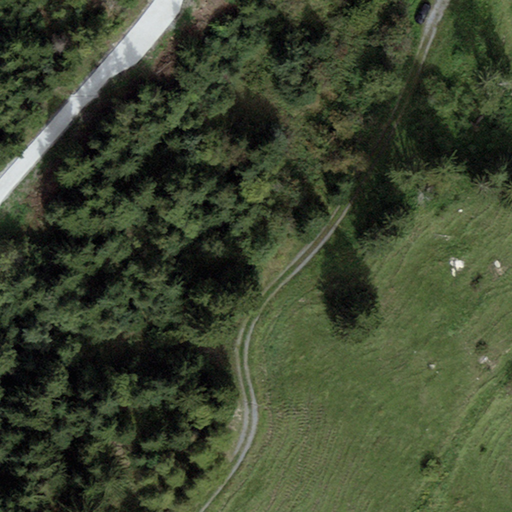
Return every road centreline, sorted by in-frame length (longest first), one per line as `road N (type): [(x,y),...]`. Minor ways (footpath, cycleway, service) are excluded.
road 1 (track): [(447,0),(358,187),(248,321),(248,440),(188,511)]
road 2 (unclassified): [(0,193),(164,0)]
